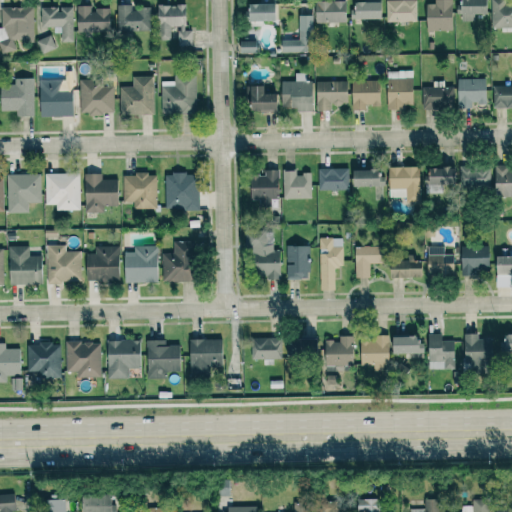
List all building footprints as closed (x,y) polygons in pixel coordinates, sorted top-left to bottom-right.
[(345,1),(314,0),(314,22),(345,22),(345,1)] [(416,21),(415,0),(385,0),(386,22),(416,21)] [(450,0),(433,0),(433,4),(425,4),(425,31),(451,30),(450,0)] [(485,14),(485,0),(458,0),(458,21),(474,21),(474,14),(485,14)] [(511,0),(490,0),(490,28),(511,27),(511,0)] [(379,1),(352,2),(352,19),(379,18),(379,1)] [(272,3),(246,4),(247,21),(273,20),(272,3)] [(157,4),(156,40),(170,40),(170,26),(177,27),(177,45),(192,45),(192,30),(185,30),(185,5),(157,4)] [(90,6),(76,5),(76,31),(108,32),(109,9),(90,9),(90,6)] [(117,31),(150,30),(149,8),(131,9),(131,5),(116,5),(117,31)] [(40,7),(40,27),(60,26),(60,42),(73,42),(72,6),(58,7),(58,6),(40,7)] [(1,7),(1,28),(0,27),(0,51),(13,51),(13,42),(33,41),(32,7),(1,7)] [(55,49),(50,35),(35,40),(40,54),(55,49)] [(280,39),(280,52),(306,52),(306,39),(280,39)] [(254,41),(239,40),(238,53),(254,53),(254,41)] [(412,70),(386,71),(386,108),(412,108),(412,70)] [(153,114),(152,75),(131,76),(132,86),(118,86),(120,115),(153,114)] [(33,116),(32,78),(14,78),(14,85),(0,84),(0,110),(15,110),(16,116),(33,116)] [(485,103),(484,78),(456,79),(457,108),(472,107),(472,104),(485,103)] [(62,79),(38,80),(39,116),(72,116),(71,85),(62,85),(62,79)] [(113,86),(100,86),(100,80),(79,79),(79,113),(113,114),(113,86)] [(351,110),(365,109),(365,106),(379,106),(379,80),(350,81),(351,110)] [(280,107),(296,107),(296,111),(311,112),(311,82),(280,81),(280,107)] [(347,81),(316,81),(315,110),(330,110),(330,104),(346,105),(347,81)] [(422,108),(453,107),(453,86),(443,87),(443,81),(432,81),(432,86),(421,87),(422,108)] [(262,85),(248,86),(248,110),(276,110),(275,93),(262,94),(262,85)] [(511,107),(511,85),(492,86),(493,108),(511,107)] [(458,166),(459,189),(490,188),(489,165),(458,166)] [(511,196),(511,165),(494,166),(494,196),(511,196)] [(387,167),(388,198),(405,197),(405,203),(419,202),(418,166),(387,167)] [(426,167),(427,191),(454,191),(453,167),(426,167)] [(346,168),(317,169),(318,191),(347,190),(346,168)] [(277,198),(277,169),(262,169),(262,174),(249,174),(250,199),(259,199),(259,208),(270,207),(270,199),(277,198)] [(351,170),(351,187),(377,186),(377,169),(351,170)] [(282,199),(310,198),(310,173),(294,173),(294,171),(282,171),(282,199)] [(44,173),(44,204),(55,204),(56,210),(79,210),(79,172),(44,173)] [(165,172),(165,209),(197,209),(197,173),(165,172)] [(83,173),(84,212),(103,212),(103,206),(116,205),(116,179),(101,179),(101,173),(83,173)] [(156,173),(122,173),(122,201),(133,201),(133,208),(156,208),(156,173)] [(6,174),(7,213),(28,212),(28,203),(40,203),(40,174),(6,174)] [(279,277),(279,250),(270,250),(270,230),(244,230),(244,258),(250,258),(250,277),(279,277)] [(342,237),(318,238),(319,289),(334,289),(333,267),(343,266),(342,237)] [(162,281),(193,281),(192,249),(195,249),(194,241),(174,241),(174,253),(162,253),(162,281)] [(65,244),(45,245),(46,283),(81,282),(80,251),(65,251),(65,244)] [(94,254),(85,253),(85,281),(117,282),(118,246),(95,245),(94,254)] [(124,282),(157,282),(157,245),(134,246),(135,256),(123,256),(124,282)] [(286,278),(308,278),(307,245),(285,245),(286,278)] [(354,246),(355,278),(369,277),(369,264),(385,263),(384,245),(354,246)] [(453,273),(452,253),(443,254),(443,245),(426,246),(427,274),(453,273)] [(8,246),(9,285),(41,284),(40,256),(28,256),(28,246),(8,246)] [(460,246),(460,271),(488,271),(488,246),(460,246)] [(511,250),(508,250),(508,256),(494,256),(495,274),(511,273),(511,250)] [(389,277),(420,277),(420,257),(401,257),(401,259),(388,260),(389,277)] [(428,369),(453,368),(453,340),(440,340),(440,334),(427,334),(428,369)] [(511,334),(503,334),(502,354),(511,354),(511,334)] [(360,367),(388,366),(387,335),(373,335),(373,339),(359,340),(360,367)] [(352,336),(338,336),(338,341),(324,340),(324,366),(352,366),(352,336)] [(390,337),(391,354),(420,353),(420,336),(390,337)] [(251,359),(279,358),(278,337),(250,338),(251,359)] [(463,364),(489,364),(490,337),(463,337),(463,364)] [(315,355),(315,338),(286,339),(287,356),(315,355)] [(106,340),(107,378),(128,378),(127,368),(139,367),(138,339),(106,340)] [(146,378),(164,378),(164,372),(179,371),(178,345),(164,345),(164,339),(145,340),(146,378)] [(188,374),(221,374),(221,339),(188,340),(188,374)] [(100,377),(100,341),(65,341),(65,371),(76,371),(76,378),(100,377)] [(18,349),(4,349),(4,343),(0,342),(0,379),(6,380),(6,375),(19,375),(18,349)] [(26,343),(27,371),(36,371),(36,378),(60,377),(59,343),(26,343)] [(228,495),(228,479),(216,480),(216,496),(228,495)] [(0,511),(12,511),(12,494),(0,494),(0,511)] [(114,511),(114,494),(81,494),(80,511),(114,511)] [(437,511),(437,498),(424,499),(424,508),(404,509),(404,511),(437,511)] [(43,511),(64,511),(64,499),(43,500),(43,511)] [(356,499),(355,511),(378,511),(379,499),(356,499)] [(487,511),(488,500),(471,499),(471,506),(460,506),(460,511),(487,511)] [(305,511),(305,501),(292,502),(292,511),(305,511)] [(511,511),(511,503),(495,504),(494,511),(511,511)]
